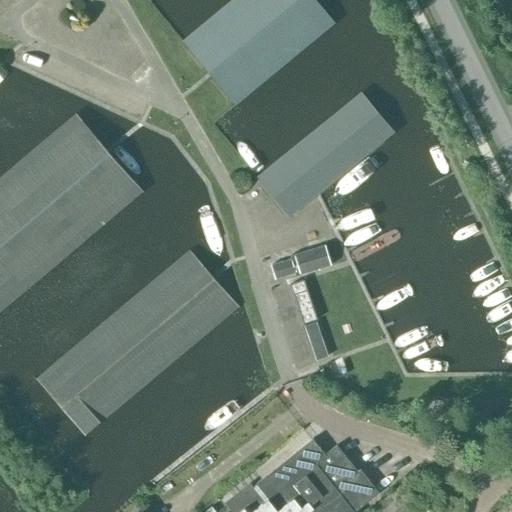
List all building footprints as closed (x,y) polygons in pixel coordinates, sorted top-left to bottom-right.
[(314,0),(225,0),(181,37),(235,101),(332,21),(314,0)] [(86,5),(95,29),(104,26),(95,2),(86,5)] [(357,90),(255,175),(289,215),(319,191),(320,191),(391,131),(357,90)] [(74,112),(0,174),(0,307),(140,189),(74,112)] [(300,274),(331,264),(325,245),(294,254),(300,274)] [(236,306),(187,249),(33,379),(82,436),(236,306)] [(275,278),(295,272),(291,259),(271,265),(275,278)] [(316,323),(305,327),(309,337),(319,333),(316,323)] [(441,420),(448,399),(436,396),(430,417),(441,420)] [(504,436),(511,432),(511,411),(496,419),(504,436)] [(354,511),(378,492),(360,469),(357,471),(336,445),(325,454),(312,439),(256,483),(270,500),(254,511),(248,511),(244,506),(237,511),(354,511)] [(378,511),(404,511),(417,501),(403,484),(375,507),(378,511)]
